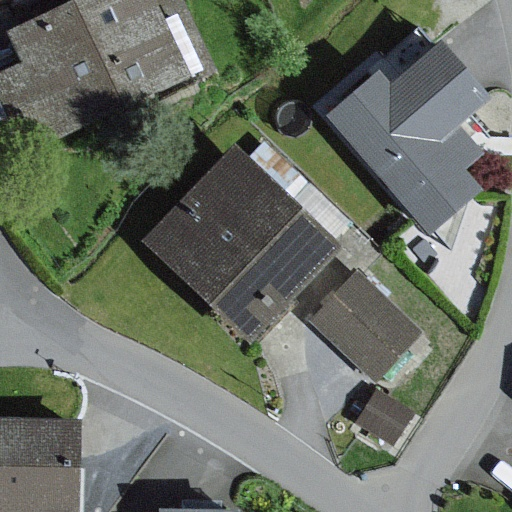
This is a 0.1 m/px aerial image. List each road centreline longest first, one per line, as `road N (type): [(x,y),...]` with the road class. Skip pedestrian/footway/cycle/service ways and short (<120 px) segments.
road 1 (residential): [(22,338),(111,362),(363,511)]
road 2 (residential): [(511,306),(480,385),(396,511)]
